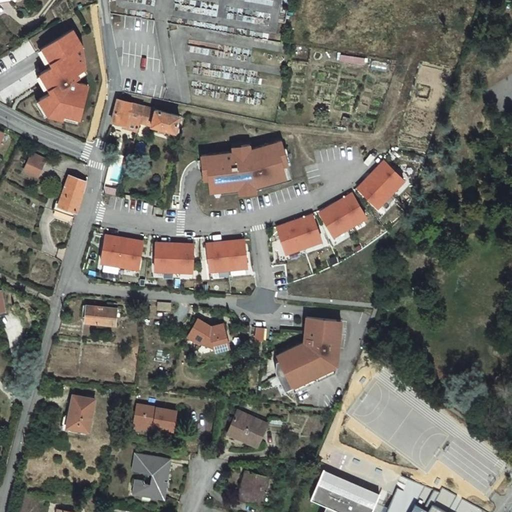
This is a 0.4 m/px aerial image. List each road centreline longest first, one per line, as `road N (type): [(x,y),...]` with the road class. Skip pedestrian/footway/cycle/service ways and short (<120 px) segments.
road 1 (unclassified): [(0,505),(87,211)]
road 2 (residential): [(87,211),(176,226),(226,223),(325,192),(350,170)]
road 3 (unclassified): [(101,0),(114,86),(100,156)]
